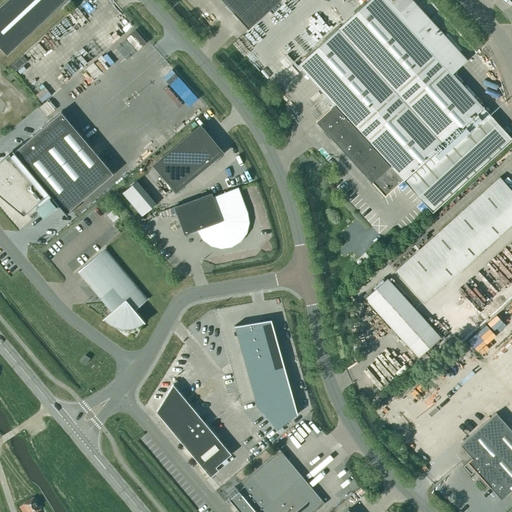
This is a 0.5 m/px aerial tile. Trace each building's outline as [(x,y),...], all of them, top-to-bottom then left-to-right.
[(7,0),(0,7),(0,47),(7,55),(67,0),(7,0)] [(93,14),(106,0),(81,0),(80,1),(93,14)] [(279,0),(221,0),(248,29),(279,0)] [(511,140),(511,139),(484,108),(453,74),(467,60),(442,32),(446,28),(435,16),(431,20),(413,0),(370,0),(298,65),(335,105),(317,122),(385,197),(404,180),(432,212),(511,140)] [(94,30),(107,47),(136,25),(123,9),(94,30)] [(170,60),(159,69),(180,94),(191,85),(170,60)] [(42,98),(51,91),(44,81),(35,89),(42,98)] [(113,174),(61,112),(14,152),(13,150),(12,151),(14,153),(11,156),(10,155),(2,162),(0,163),(0,193),(1,195),(25,215),(37,204),(45,213),(48,210),(50,212),(54,208),(53,206),(56,203),(67,216),(68,215),(66,213),(113,174)] [(220,152),(200,128),(155,165),(176,189),(220,152)] [(511,224),(511,190),(500,177),(395,271),(424,303),(511,224)] [(136,181),(123,193),(142,216),(156,204),(136,181)] [(212,193),(174,207),(184,235),(198,230),(199,231),(204,239),(212,245),(221,247),(231,246),(239,240),(245,232),(248,223),(246,213),(237,189),(239,188),(238,188),(213,197),(212,193)] [(119,217),(113,210),(106,215),(113,223),(119,217)] [(135,310),(147,300),(104,249),(81,268),(114,308),(102,319),(103,319),(104,318),(106,320),(108,322),(109,323),(112,324),(114,326),(116,326),(118,327),(120,327),(122,328),(124,328),(125,328),(128,328),(130,328),(132,327),(134,327),(136,326),(138,325),(139,324),(141,323),(143,322),(144,323),(145,322),(135,310)] [(441,338),(387,278),(365,299),(418,358),(441,338)] [(491,310),(465,334),(473,343),(499,319),(491,310)] [(271,320),(234,326),(234,327),(235,327),(257,407),(277,430),(297,414),(271,320)] [(85,365),(90,359),(85,355),(80,361),(85,365)] [(231,454),(173,385),(156,412),(210,477),(218,470),(216,467),(231,454)] [(501,499),(511,489),(511,430),(496,413),(460,445),(472,458),(463,466),(471,475),(475,471),(501,499)] [(239,511),(259,511),(302,477),(279,450),(241,482),(244,486),(229,499),(239,511)] [(355,490),(364,481),(357,473),(347,483),(355,490)] [(314,511),(325,504),(302,477),(259,511),(314,511)] [(37,511),(41,509),(33,497),(22,504),(23,504),(19,506),(22,511),(37,511)]
